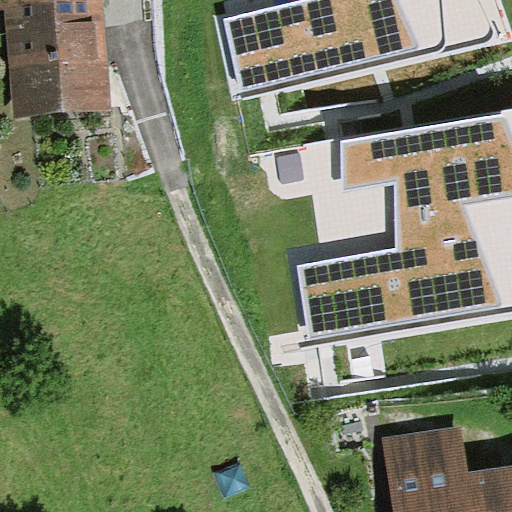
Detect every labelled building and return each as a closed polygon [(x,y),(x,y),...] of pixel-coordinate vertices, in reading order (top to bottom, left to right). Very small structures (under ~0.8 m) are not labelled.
[(0,0),(0,9),(5,9),(15,119),(112,111),(102,0),(0,0)] [(308,0),(308,2),(258,13),(226,22),(242,90),(420,50),(420,61),(477,46),(490,44),(495,34),(492,27),(479,0),(308,0)] [(504,116),(343,141),(343,190),(397,183),(397,249),(299,265),(310,339),(499,304),(501,314),(511,312),(511,109),(503,111),(504,116)] [(117,178),(113,135),(88,138),(92,180),(117,178)] [(511,511),(511,468),(472,474),(465,424),(383,435),(393,511),(511,511)]
